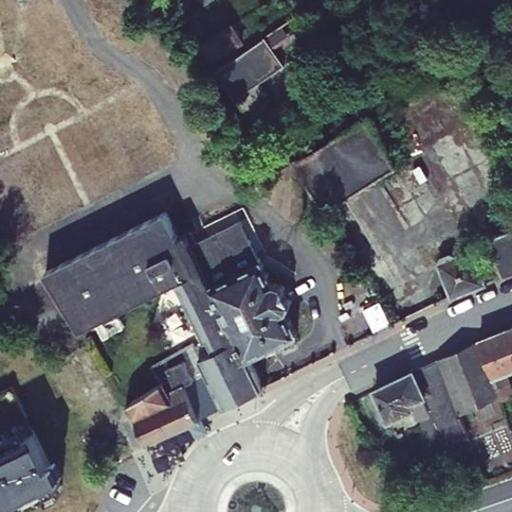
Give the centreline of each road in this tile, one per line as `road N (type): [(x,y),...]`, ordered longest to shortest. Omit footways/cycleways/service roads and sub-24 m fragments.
road 1 (tertiary): [(511,303),(335,376)]
road 2 (tertiary): [(335,376),(222,462)]
